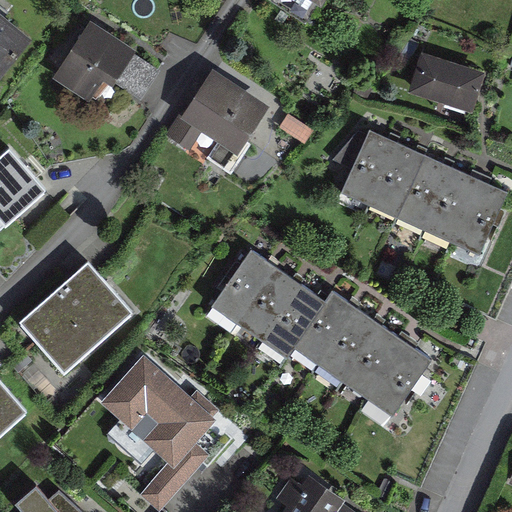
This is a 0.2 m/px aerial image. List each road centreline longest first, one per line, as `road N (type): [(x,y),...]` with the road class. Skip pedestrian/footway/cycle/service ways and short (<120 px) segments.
road 1 (residential): [(0,297),(96,206),(245,0)]
road 2 (residential): [(511,376),(451,511)]
